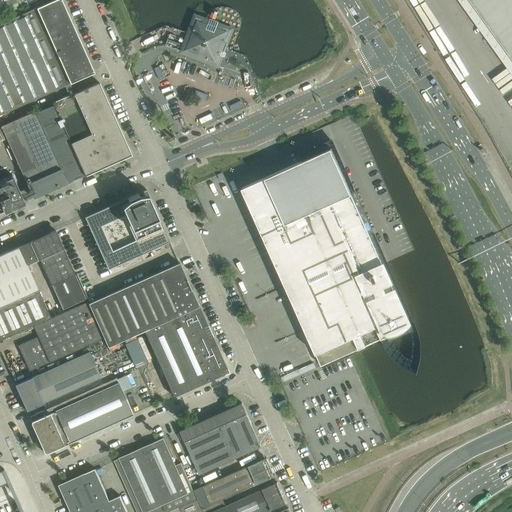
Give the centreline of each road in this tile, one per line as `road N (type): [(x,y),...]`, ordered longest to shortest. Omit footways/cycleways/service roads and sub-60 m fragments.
road 1 (secondary): [(395,73),(511,292)]
road 2 (unclassified): [(30,475),(253,376)]
road 3 (unclassified): [(160,165),(253,376)]
road 4 (unclassified): [(201,148),(244,143),(395,73)]
road 5 (unclassified): [(386,59),(201,148)]
road 6 (secondary): [(511,228),(411,53)]
road 7 (unclassified): [(86,0),(160,165)]
road 8 (unclassified): [(160,165),(0,235)]
road 9 (unclassified): [(253,376),(308,499)]
road 10 (motorway): [(511,432),(464,454),(408,511)]
